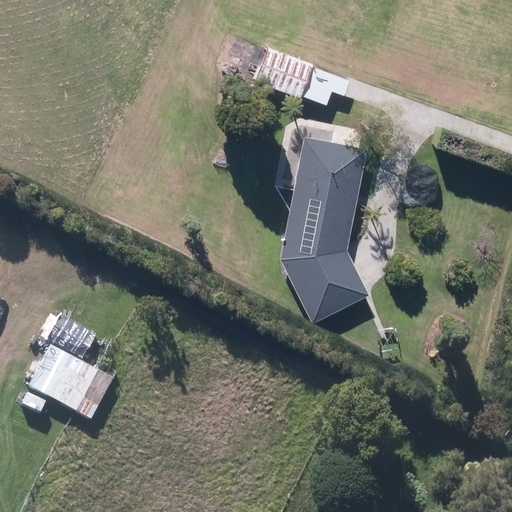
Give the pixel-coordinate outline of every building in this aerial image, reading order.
[(157,11),(127,0),(97,0),(87,26),(143,47),(157,11)] [(300,0),(293,30),(383,51),(395,0),(300,0)] [(511,0),(453,0),(437,72),(511,89),(511,0)] [(299,96),(324,106),(330,90),(343,95),(348,81),(310,66),(311,64),(267,47),(254,80),(299,98),(299,96)] [(278,259),(310,323),(367,295),(345,250),(365,149),(302,137),(278,259)] [(27,389),(90,423),(113,380),(61,353),(65,346),(56,341),(52,349),(49,348),(27,389)] [(136,448),(141,451),(146,445),(141,441),(136,448)]
